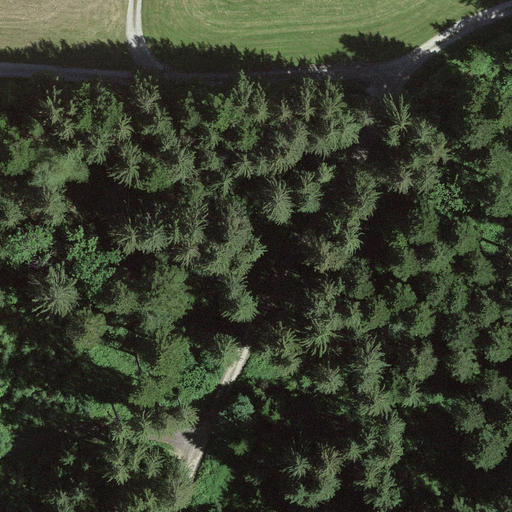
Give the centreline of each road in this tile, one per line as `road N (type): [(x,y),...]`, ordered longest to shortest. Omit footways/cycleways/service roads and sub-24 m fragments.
road 1 (track): [(384,82),(303,212),(180,511)]
road 2 (track): [(0,69),(384,82)]
road 3 (track): [(0,451),(141,426),(205,453)]
road 4 (track): [(511,10),(423,50),(384,82)]
